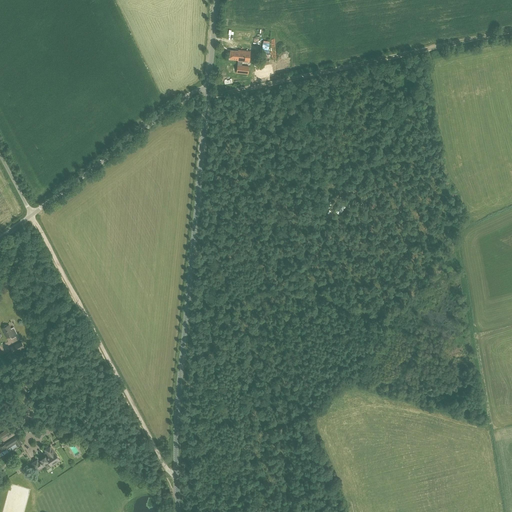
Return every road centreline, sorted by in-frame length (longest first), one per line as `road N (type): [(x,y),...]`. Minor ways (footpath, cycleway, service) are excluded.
road 1 (tertiary): [(178,511),(179,380),(208,89)]
road 2 (track): [(511,29),(208,97)]
road 3 (track): [(32,215),(176,479)]
road 4 (unclassified): [(32,215),(208,89)]
